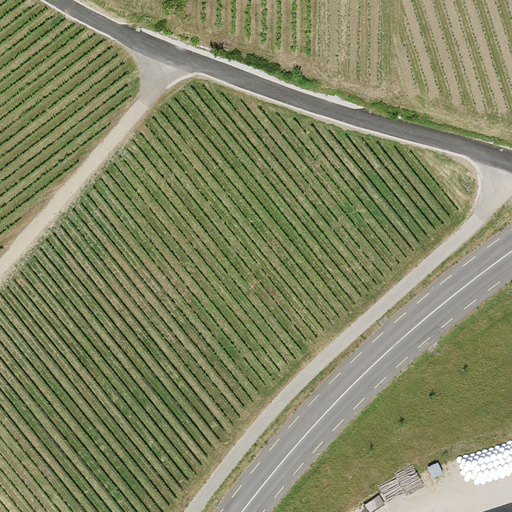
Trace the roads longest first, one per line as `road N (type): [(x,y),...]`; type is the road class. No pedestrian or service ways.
road 1 (track): [(511,165),(238,79),(57,0)]
road 2 (track): [(504,162),(476,219),(281,399),(190,511)]
road 3 (primary): [(242,511),(333,403),(511,251)]
road 4 (track): [(0,268),(145,101),(168,53)]
